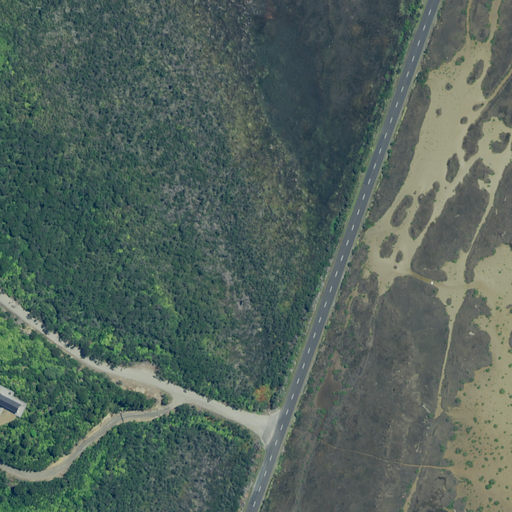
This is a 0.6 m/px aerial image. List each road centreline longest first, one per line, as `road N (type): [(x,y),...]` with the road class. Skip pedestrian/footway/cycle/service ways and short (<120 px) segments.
road 1 (tertiary): [(280,432),(434,0)]
road 2 (residential): [(0,294),(98,363),(280,432)]
